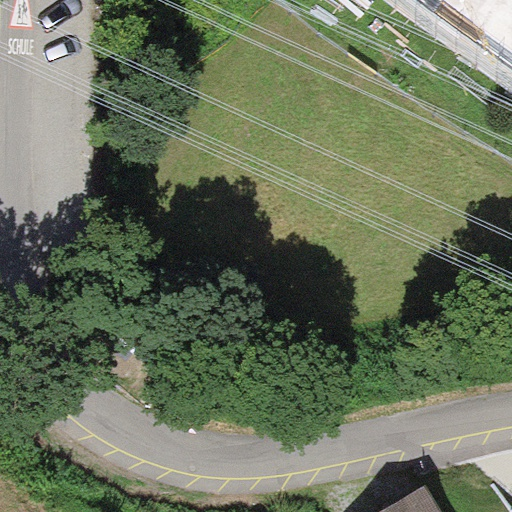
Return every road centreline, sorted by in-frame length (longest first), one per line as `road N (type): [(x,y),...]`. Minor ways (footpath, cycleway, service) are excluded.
road 1 (residential): [(511,421),(275,471),(185,467),(113,440),(73,411),(35,356)]
road 2 (residential): [(35,356),(6,213),(12,0)]
